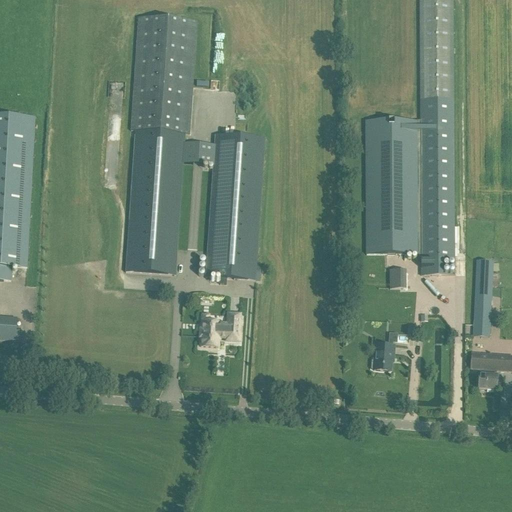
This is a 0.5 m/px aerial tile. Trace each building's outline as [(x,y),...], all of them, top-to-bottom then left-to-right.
[(454,2),(419,2),(420,133),(420,256),(420,277),(455,277),(454,2)] [(131,132),(135,133),(126,274),(176,277),(185,136),(190,136),(197,26),(138,22),(131,132)] [(27,273),(36,120),(0,117),(0,283),(11,284),(12,270),(24,270),(23,273),(27,273)] [(420,256),(420,133),(412,133),(412,123),(372,123),(372,133),(365,133),(366,257),(420,256)] [(214,135),(206,277),(255,280),(264,138),(214,135)] [(476,262),(473,340),(489,341),(493,263),(476,262)] [(403,290),(403,272),(389,272),(389,290),(403,290)] [(0,341),(16,343),(17,320),(0,318),(0,341)] [(201,329),(201,337),(202,337),(201,346),(218,347),(219,333),(227,334),(227,338),(239,338),(240,320),(228,319),(228,325),(220,324),(220,322),(203,321),(202,329),(201,329)] [(375,346),(373,372),(391,373),(391,364),(393,364),(395,348),(392,348),(393,344),(397,344),(398,335),(389,334),(388,348),(375,346)] [(511,357),(471,355),(471,371),(472,371),(473,372),(477,372),(478,371),(479,371),(478,390),(496,392),(497,378),(491,378),(492,372),(511,373),(511,357)]
